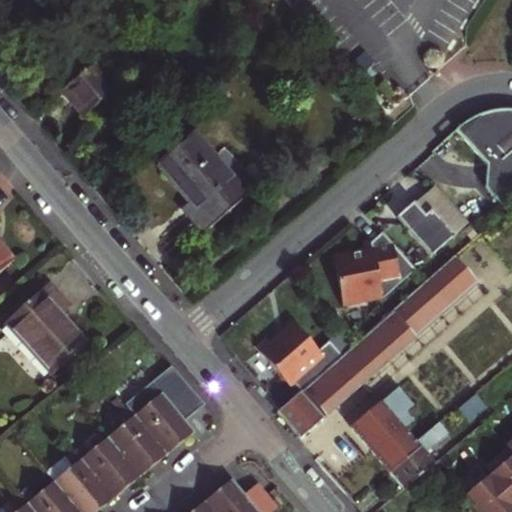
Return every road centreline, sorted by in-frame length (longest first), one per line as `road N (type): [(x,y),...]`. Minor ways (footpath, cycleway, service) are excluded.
road 1 (residential): [(181,338),(443,112),(470,96),(511,90)]
road 2 (residential): [(0,125),(181,338)]
road 3 (residential): [(250,424),(146,511)]
